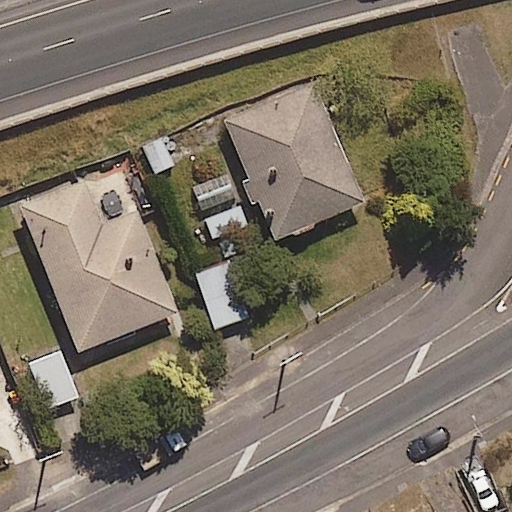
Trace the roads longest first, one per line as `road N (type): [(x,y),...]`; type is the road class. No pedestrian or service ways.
road 1 (residential): [(85,511),(315,391),(446,309),(471,287),(511,223)]
road 2 (secondary): [(511,345),(200,511)]
road 3 (motorway): [(212,0),(0,74)]
